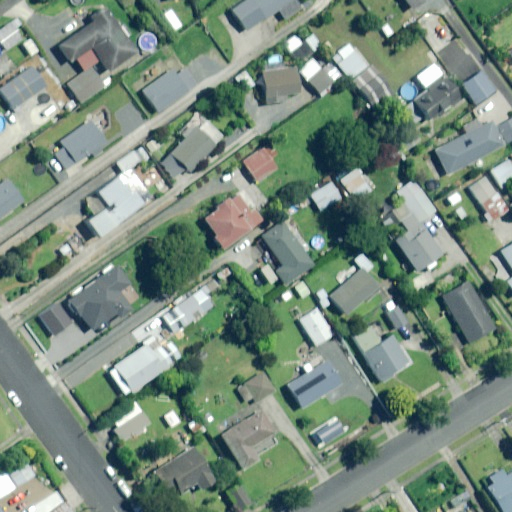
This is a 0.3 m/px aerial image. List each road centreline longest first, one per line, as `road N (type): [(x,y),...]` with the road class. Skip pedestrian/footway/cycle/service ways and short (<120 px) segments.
road 1 (residential): [(304,511),(511,382)]
road 2 (residential): [(0,348),(116,511)]
